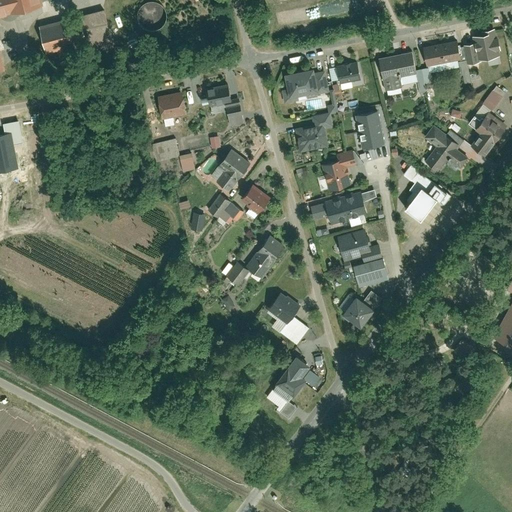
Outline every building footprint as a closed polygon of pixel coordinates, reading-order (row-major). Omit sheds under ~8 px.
[(0,0),(0,17),(39,7),(37,0),(0,0)] [(160,24),(160,3),(141,3),(141,24),(160,24)] [(111,10),(42,27),(48,53),(117,37),(111,10)] [(505,56),(499,28),(492,29),(493,32),(478,35),(479,42),(483,61),(505,56)] [(464,39),(428,47),(432,64),(468,57),(464,39)] [(483,61),(479,42),(467,45),(470,59),(471,63),(483,61)] [(417,50),(383,57),(390,89),(405,86),(403,76),(413,73),(413,70),(421,68),(417,50)] [(466,84),(475,82),(471,63),(470,59),(462,61),(466,84)] [(363,62),(341,66),(343,81),(366,77),(363,62)] [(424,82),(434,80),(431,66),(421,68),(424,82)] [(303,99),(302,95),(324,91),(321,72),(320,68),(292,73),(295,87),(286,89),(288,102),(303,99)] [(332,89),(329,70),(321,72),(324,91),(332,89)] [(234,83),(209,89),(213,106),(216,105),(231,102),(237,101),(234,83)] [(505,96),(495,89),(486,102),(495,108),(505,96)] [(188,91),(163,96),(168,118),(193,112),(188,91)] [(236,124),(247,122),(243,100),(231,102),(232,108),(236,124)] [(232,108),(231,102),(216,105),(217,112),(232,108)] [(511,131),(511,125),(492,111),(481,126),(487,130),(500,140),(503,142),(511,131)] [(336,125),(334,112),(316,115),(317,124),(327,122),(328,127),(336,125)] [(317,124),(299,127),(303,150),(331,145),(328,127),(327,122),(317,124)] [(440,145),(429,161),(442,170),(450,159),(463,169),(472,157),(459,147),(466,138),(453,128),(450,132),(439,123),(429,136),(440,145)] [(487,130),(475,145),(489,155),(500,140),(487,130)] [(221,135),(214,136),(215,147),(223,146),(221,135)] [(179,138),(157,143),(161,159),(183,154),(179,138)] [(254,162),(234,147),(223,162),(231,168),(223,180),(234,189),(254,162)] [(359,163),(356,149),(340,153),(341,158),(348,157),(349,165),(359,163)] [(195,152),(184,154),(187,170),(199,168),(195,152)] [(341,158),(326,161),(332,188),(353,184),(349,165),(348,157),(341,158)] [(405,173),(414,180),(422,170),(413,163),(405,173)] [(437,182),(422,170),(414,180),(418,183),(413,188),(421,194),(429,185),(433,188),(437,182)] [(449,201),(455,194),(441,183),(435,190),(446,198),(449,201)] [(276,198),(258,184),(247,199),(265,213),(276,198)] [(421,194),(411,207),(428,220),(446,198),(435,190),(433,188),(429,185),(421,194)] [(366,192),(368,200),(381,197),(379,189),(366,192)] [(366,192),(330,201),(333,213),(335,222),(371,213),(368,200),(366,192)] [(232,200),(223,193),(212,208),(221,215),(232,200)] [(232,200),(221,215),(231,223),(237,215),(241,218),(247,211),(232,200)] [(317,217),(333,213),(330,201),(314,205),(317,217)] [(206,212),(197,211),(195,227),(205,228),(206,212)] [(370,229),(341,236),(347,258),(367,253),(368,260),(387,256),(384,242),(374,244),(370,229)] [(288,248),(271,235),(260,249),(262,250),(278,263),(288,248)] [(278,263),(262,250),(250,266),(253,268),(266,278),(278,263)] [(389,258),(357,266),(362,284),(393,276),(389,258)] [(241,259),(229,274),(241,284),(253,268),(250,266),(241,259)] [(376,290),(369,300),(379,308),(387,298),(376,290)] [(305,307),(284,291),(272,306),(293,322),(299,314),(305,307)] [(362,294),(345,316),(354,323),(357,319),(366,326),(379,308),(369,300),(362,294)] [(229,295),(223,299),(230,309),(236,304),(229,295)] [(511,304),(495,332),(511,342),(511,304)] [(286,331),(299,342),(312,325),(299,314),(293,322),(286,331)] [(297,356),(273,389),(289,401),(305,379),(304,378),(301,376),(309,366),(297,356)] [(310,370),(304,378),(305,379),(313,385),(319,377),(310,370)] [(289,401),(273,389),(268,396),(280,405),(277,409),(280,411),(289,401)] [(280,411),(289,418),(298,407),(289,401),(280,411)]
